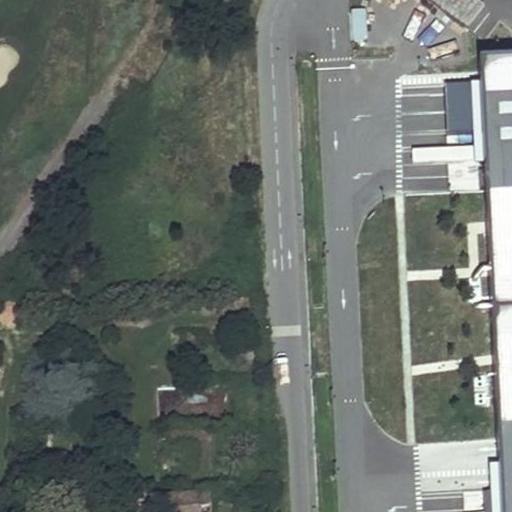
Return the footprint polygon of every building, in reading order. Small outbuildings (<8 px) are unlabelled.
[(436,0),(463,19),(475,2),(471,0),(436,0)] [(504,511),(511,511),(511,66),(480,68),(504,511)] [(409,76),(409,109),(440,108),(440,76),(409,76)] [(412,432),(443,431),(442,356),(411,356),(412,432)] [(438,489),(438,460),(422,460),(422,489),(438,489)] [(150,511),(211,511),(210,495),(150,498),(150,511)]
